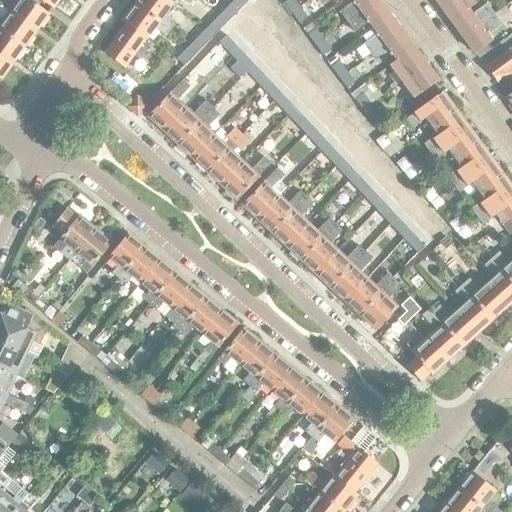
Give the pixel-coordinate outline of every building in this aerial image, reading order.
[(36,30),(48,13),(29,0),(12,0),(18,4),(20,1),(26,6),(18,17),(36,30)] [(165,14),(171,6),(163,0),(138,0),(136,4),(170,29),(175,22),(165,14)] [(291,13),(299,7),(294,0),(287,0),(284,2),(291,13)] [(377,0),(351,0),(353,2),(340,12),(347,22),(377,0)] [(373,28),(390,15),(379,0),(377,0),(347,22),(354,32),(368,22),(373,28)] [(451,20),(475,3),(472,0),(444,0),(439,4),(451,20)] [(511,14),(511,0),(493,13),(494,14),(463,37),(475,53),(492,41),(487,34),(501,24),(501,23),(511,14)] [(494,14),(493,13),(486,3),(472,14),(469,9),(475,3),(451,20),(463,37),(494,14)] [(165,36),(170,29),(136,4),(123,21),(127,23),(145,38),(147,39),(155,28),(165,36)] [(228,6),(219,16),(226,23),(226,22),(235,14),(235,13),(228,6)] [(299,23),(307,17),(299,7),(291,13),(299,23)] [(402,31),(399,27),(390,15),(373,28),(377,34),(363,44),(370,55),(402,31)] [(219,16),(209,25),(216,32),(218,31),(224,24),(226,23),(219,16)] [(36,30),(18,17),(9,29),(3,25),(6,21),(0,17),(0,29),(24,46),(36,30)] [(139,46),(145,38),(127,23),(105,53),(124,67),(133,54),(137,56),(142,48),(139,46)] [(0,53),(12,63),(24,46),(0,29),(0,35),(3,38),(0,42),(0,53)] [(315,45),(323,39),(315,29),(307,35),(315,45)] [(414,47),(405,35),(402,31),(370,55),(378,65),(392,54),(396,60),(414,47)] [(200,35),(190,45),(197,52),(207,42),(200,35)] [(221,40),(219,42),(228,52),(235,45),(226,35),(221,40)] [(322,56),(323,55),(331,50),(323,39),(315,45),(322,56)] [(190,45),(181,54),(188,61),(197,52),(190,45)] [(511,73),(511,46),(508,50),(486,67),(497,81),(504,75),(506,78),(511,73)] [(426,64),(423,59),(414,47),(396,60),(389,65),(401,82),(426,64)] [(12,63),(0,53),(0,79),(12,63)] [(244,55),(230,68),(239,77),(246,71),(253,64),(244,55)] [(339,78),(347,72),(339,61),(331,67),(339,78)] [(253,64),(246,71),(255,81),(262,74),(253,64)] [(437,87),(435,83),(438,80),(426,64),(401,82),(413,98),(420,93),(423,97),(437,87)] [(347,88),(355,82),(347,72),(339,78),(347,88)] [(272,84),(265,91),(274,101),(281,94),(272,84)] [(431,126),(455,109),(442,92),(406,119),(412,128),(420,122),(419,121),(425,117),(431,126)] [(362,110),(371,104),(363,93),(355,99),(362,110)] [(164,130),(184,108),(169,94),(149,116),(164,130)] [(281,94),(274,101),(283,110),(290,104),(281,94)] [(137,116),(146,107),(137,98),(128,107),(137,116)] [(199,122),(212,107),(213,107),(205,100),(196,109),(200,113),(195,118),(184,108),(164,130),(178,144),(199,122)] [(362,110),(370,120),(378,114),(371,104),(362,110)] [(213,136),(206,129),(219,114),(212,107),(199,122),(178,144),(193,157),(213,136)] [(430,152),(466,125),(455,109),(431,126),(438,135),(433,138),(432,137),(424,144),(430,152)] [(303,117),(296,124),(305,133),(312,126),(303,117)] [(454,158),(478,141),(466,125),(430,152),(435,160),(445,153),(444,152),(448,150),(454,158)] [(312,126),(305,133),(313,142),(320,135),(312,126)] [(228,149),(242,134),(234,127),(226,137),(229,140),(223,145),(213,136),(193,157),(207,171),(228,149)] [(242,163),(235,156),(241,151),(252,138),(246,131),(243,135),(242,134),(228,149),(207,171),(222,185),(242,163)] [(376,141),(382,149),(390,143),(384,134),(376,141)] [(453,184),(490,158),(478,141),(454,158),(461,167),(456,171),(456,170),(447,176),(453,184)] [(380,156),(367,143),(361,148),(374,161),(380,156)] [(333,149),(326,156),(335,166),(342,159),(333,149)] [(403,171),(411,165),(399,149),(389,156),(396,163),(402,172),(403,171)] [(237,199),(257,177),(271,163),(264,156),(250,171),(242,163),(222,185),(237,199)] [(384,172),(390,167),(380,156),(374,161),(384,172)] [(478,191),(501,174),(490,158),(453,184),(459,192),(469,185),(468,184),(472,182),(478,191)] [(342,159),(335,166),(344,175),(351,169),(342,159)] [(403,171),(410,180),(418,173),(412,164),(411,165),(403,171)] [(285,175),(278,168),(277,167),(263,183),(243,204),(258,218),(278,197),(268,187),(273,182),(276,185),(285,175)] [(399,189),(405,183),(395,172),(389,178),(399,189)] [(477,217),(511,190),(511,188),(501,174),(478,191),(484,199),(480,203),(479,202),(471,208),(477,217)] [(361,179),(354,185),(363,195),(370,189),(361,179)] [(408,199),(414,194),(405,183),(399,189),(408,199)] [(430,202),(437,196),(430,187),(422,193),(430,202)] [(370,189),(363,195),(372,205),(379,198),(370,189)] [(293,211),(306,197),(299,190),(286,204),(278,197),(258,218),(272,232),(293,211)] [(511,190),(477,217),(482,224),(491,218),(494,215),(501,224),(502,223),(511,216),(511,190)] [(446,202),(445,203),(439,195),(437,196),(430,202),(436,210),(438,209),(443,215),(452,209),(446,202)] [(308,224),(299,217),(313,202),(306,197),(293,211),(272,232),(287,246),(308,224)] [(419,211),(425,206),(417,197),(411,202),(419,211)] [(388,208),(381,214),(390,224),(397,217),(388,208)] [(464,226),(458,217),(452,209),(443,215),(448,224),(449,223),(455,232),(456,231),(464,226)] [(76,252),(94,230),(78,217),(76,220),(65,211),(54,225),(64,234),(54,247),(60,252),(67,245),(76,252)] [(429,234),(434,239),(446,228),(432,214),(426,219),(434,228),(429,234)] [(511,231),(511,216),(502,223),(510,233),(511,231)] [(397,217),(390,224),(399,234),(406,227),(397,217)] [(322,238),(336,224),(329,218),(315,232),(308,224),(287,246),(302,260),(322,238)] [(337,252),(328,244),(342,230),(336,224),(322,238),(302,260),(316,273),(337,252)] [(456,231),(463,240),(471,234),(465,225),(464,226),(456,231)] [(86,273),(111,243),(94,230),(76,252),(85,259),(79,267),(86,273)] [(119,278),(143,248),(128,235),(109,256),(119,264),(112,272),(119,278)] [(415,237),(408,244),(417,253),(424,246),(415,237)] [(446,237),(440,243),(449,253),(455,247),(446,237)] [(351,266),(364,251),(358,245),(344,259),(337,252),(316,273),(331,287),(351,266)] [(141,282),(159,260),(143,248),(119,278),(125,283),(132,275),(141,282)] [(366,279),(355,269),(361,263),(358,259),(365,252),(364,251),(351,266),(331,287),(346,301),(366,279)] [(511,261),(510,264),(499,251),(490,259),(501,271),(511,283),(511,261)] [(511,301),(511,283),(501,271),(490,259),(484,265),(495,277),(486,284),(506,306),(511,301)] [(150,303),(174,273),(159,260),(141,282),(150,290),(144,298),(150,303)] [(394,279),(393,278),(387,272),(374,287),(366,279),(346,301),(360,315),(381,293),(394,279)] [(172,308),(190,286),(174,273),(150,303),(157,309),(163,301),(172,308)] [(486,284),(480,290),(469,278),(460,286),(471,298),(491,320),(506,306),(486,284)] [(396,307),(387,299),(401,285),(394,279),(381,293),(360,315),(375,329),(396,307)] [(181,328),(205,298),(190,286),(172,308),(181,315),(175,323),(181,328)] [(491,320),(471,298),(460,286),(454,292),(465,303),(456,311),(476,333),(491,320)] [(22,297),(34,306),(39,299),(28,290),(22,297)] [(401,306),(407,311),(414,304),(415,303),(409,297),(401,306)] [(203,333),(221,311),(205,298),(181,328),(187,334),(194,326),(203,333)] [(39,299),(34,306),(41,312),(47,305),(39,299)] [(0,318),(0,341),(24,353),(30,340),(39,345),(46,331),(24,313),(7,304),(0,318)] [(414,304),(407,311),(412,317),(420,309),(414,304)] [(456,311),(450,317),(439,305),(431,311),(429,308),(428,309),(461,346),(476,333),(456,311)] [(447,360),(461,346),(428,309),(422,315),(435,330),(427,337),(447,360)] [(58,311),(50,321),(57,327),(66,317),(58,311)] [(212,354),(237,324),(221,311),(203,333),(212,341),(206,349),(189,368),(195,374),(212,354)] [(403,326),(412,317),(407,311),(397,321),(403,326)] [(241,364),(259,342),(243,329),(218,359),(225,365),(232,357),(241,364)] [(77,342),(86,349),(91,343),(82,336),(77,342)] [(431,373),(447,360),(427,337),(416,346),(411,340),(406,344),(411,351),(417,357),(407,365),(420,380),(430,371),(431,373)] [(24,353),(0,341),(0,367),(14,374),(20,361),(43,371),(46,363),(24,353)] [(250,385),(274,355),(259,342),(241,364),(250,372),(243,380),(250,385)] [(101,351),(91,343),(86,349),(95,357),(101,351)] [(69,375),(71,373),(83,359),(85,357),(68,344),(56,369),(69,375)] [(116,375),(132,388),(141,376),(133,369),(148,349),(141,344),(128,360),(116,375)] [(116,375),(128,360),(121,354),(119,354),(116,351),(112,356),(108,352),(101,362),(107,367),(116,375)] [(272,390),(290,368),(274,355),(250,385),(241,396),(248,402),(257,391),(263,383),(272,390)] [(0,390),(5,393),(14,374),(0,367),(0,390)] [(274,419),(306,381),(290,368),(272,390),(281,398),(275,405),(274,405),(267,414),(274,419)] [(303,416),(321,393),(306,381),(274,419),(281,425),(288,416),(295,409),(303,416)] [(146,401),(155,390),(148,385),(140,396),(146,401)] [(5,394),(5,393),(0,390),(0,404),(1,402),(8,405),(23,413),(27,404),(5,394)] [(162,415),(168,408),(159,401),(162,396),(155,390),(146,401),(162,415)] [(312,436),(337,406),(321,393),(303,416),(312,423),(306,431),(312,436)] [(106,404),(90,422),(106,435),(116,423),(114,421),(119,415),(106,404)] [(335,441),(353,419),(337,406),(312,436),(319,441),(325,434),(335,441)] [(178,427),(185,433),(193,423),(186,417),(178,427)] [(32,418),(23,429),(33,438),(43,427),(32,418)] [(200,428),(193,423),(185,433),(191,438),(200,428)] [(376,463),(344,438),(343,437),(336,445),(341,448),(333,454),(342,460),(337,466),(339,467),(343,470),(337,478),(353,492),(376,463)] [(217,459),(223,452),(212,443),(207,450),(217,459)] [(232,471),(242,458),(247,452),(240,447),(236,453),(231,459),(223,452),(217,459),(232,471)] [(152,450),(143,461),(144,462),(157,473),(166,462),(152,450)] [(483,475),(490,466),(498,456),(490,451),(476,469),(483,475)] [(479,461),(483,456),(478,452),(474,457),(479,461)] [(247,483),(252,477),(257,471),(242,458),(232,471),(247,483)] [(173,468),(164,478),(180,491),(188,481),(173,468)] [(353,492),(337,478),(334,476),(324,489),(317,484),(320,480),(311,472),(305,480),(343,511),(356,494),(353,492)] [(459,489),(488,511),(489,511),(494,507),(487,501),(495,491),(472,472),(459,489)] [(262,496),(266,490),(261,485),(262,485),(252,477),(247,483),(262,496)] [(281,486),(287,491),(295,481),(288,477),(281,486)] [(0,511),(11,511),(27,493),(11,479),(4,487),(3,486),(0,489),(0,511)] [(308,508),(313,511),(342,511),(343,511),(305,480),(313,487),(311,491),(318,496),(308,508)] [(202,492),(191,483),(181,495),(191,504),(202,492)] [(81,500),(90,490),(84,486),(76,496),(81,500)] [(280,500),(287,491),(281,486),(273,495),(280,500)] [(488,511),(459,489),(446,504),(455,511),(488,511)] [(89,507),(97,497),(90,490),(81,500),(89,507)] [(37,500),(28,493),(27,493),(11,511),(33,511),(30,508),(37,500)]
